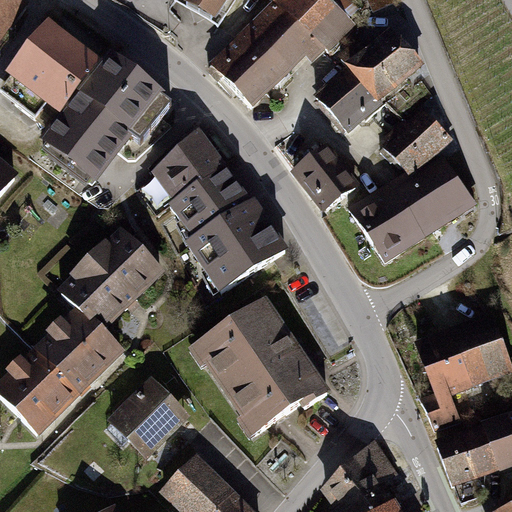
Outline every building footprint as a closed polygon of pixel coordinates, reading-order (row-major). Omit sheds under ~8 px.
[(0,0),(0,25),(18,0),(0,0)] [(201,0),(222,12),(229,0),(201,0)] [(250,33),(211,74),(221,84),(224,82),(253,110),(318,44),(330,54),(346,36),(344,34),(353,24),(327,0),(283,0),(271,13),(250,33)] [(61,116),(99,67),(84,56),(88,50),(79,43),(74,48),(51,31),(1,95),(37,122),(49,106),(61,116)] [(361,47),(344,63),(351,71),(379,102),(422,66),(395,36),(370,58),(361,47)] [(174,109),(112,62),(48,145),(45,149),(95,188),(131,141),(142,149),(174,109)] [(351,71),(318,101),(347,134),(381,104),(379,102),(351,71)] [(452,142),(424,114),(382,155),(393,165),(396,162),(411,177),(452,142)] [(199,136),(159,174),(178,200),(174,202),(177,207),(225,170),(199,136)] [(328,150),(297,175),(328,214),(359,189),(328,150)] [(446,160),(401,189),(432,235),(476,204),(446,160)] [(0,201),(17,182),(0,167),(0,201)] [(251,207),(225,170),(177,207),(172,210),(197,243),(190,248),(209,276),(215,272),(230,292),(287,254),(254,205),(251,207)] [(351,212),(387,265),(432,235),(401,189),(375,207),(370,199),(351,212)] [(15,379),(0,394),(0,398),(39,437),(72,404),(69,402),(87,385),(89,387),(122,355),(102,335),(126,311),(127,312),(138,301),(137,300),(162,275),(124,236),(107,252),(110,255),(81,283),(79,281),(63,297),(81,315),(65,330),(71,336),(61,345),(56,339),(25,370),(30,375),(21,384),(15,379)] [(291,342),(266,305),(198,352),(257,438),(303,406),(306,412),(328,396),(304,361),(301,362),(288,344),(291,342)] [(494,320),(420,351),(438,398),(423,405),(436,433),(461,422),(450,397),(511,371),(511,360),(510,362),(494,320)] [(153,385),(116,422),(117,423),(109,432),(125,447),(131,441),(140,440),(140,446),(150,456),(178,429),(177,421),(179,419),(181,416),(181,413),(179,410),(153,385)] [(511,421),(486,431),(501,471),(511,467),(511,421)] [(501,471),(486,431),(449,444),(450,446),(440,450),(455,488),(501,471)] [(327,493),(339,511),(354,511),(365,507),(372,502),(382,495),(378,488),(393,479),(373,448),(327,493)] [(248,511),(198,463),(166,496),(183,511),(248,511)] [(389,511),(393,509),(382,495),(372,502),(365,507),(354,511),(389,511)]
